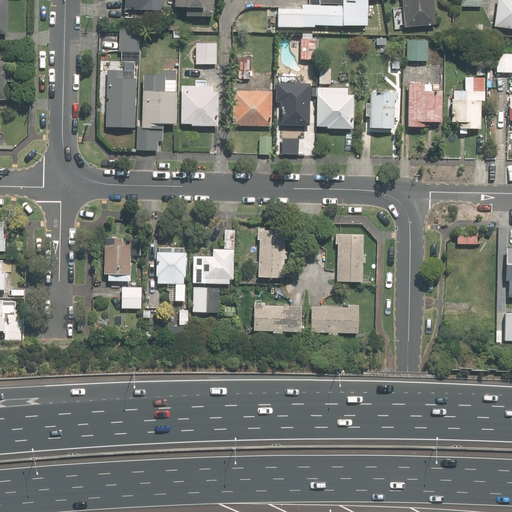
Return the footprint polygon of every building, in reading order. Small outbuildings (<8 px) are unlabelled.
[(121,0),(122,10),(161,12),(161,0),(121,0)] [(210,18),(210,0),(171,0),(171,9),(197,10),(197,17),(210,18)] [(313,25),(364,28),(365,0),(373,0),(374,0),(307,0),(307,5),(300,4),(299,10),(277,9),(276,27),(312,29),(313,25)] [(434,26),(431,0),(399,0),(402,29),(434,26)] [(511,0),(495,0),(492,28),(511,30),(511,0)] [(140,32),(118,31),(116,52),(120,52),(119,61),(138,62),(140,32)] [(299,39),(298,60),(316,61),(318,40),(312,40),(312,33),(301,32),(301,39),(299,39)] [(428,40),(406,40),(405,62),(427,62),(428,40)] [(216,44),(195,44),(194,64),(215,65),(216,44)] [(511,53),(496,53),(495,73),(511,73),(511,53)] [(251,58),(237,57),(236,79),(250,80),(251,58)] [(0,61),(0,100),(5,101),(5,83),(13,83),(13,62),(0,61)] [(330,68),(317,68),(317,86),(329,86),(330,68)] [(121,72),(106,72),(104,128),(133,129),(135,79),(121,78),(121,72)] [(156,124),(173,125),(174,93),(164,92),(164,76),(142,75),(140,129),(155,130),(156,124)] [(467,130),(479,130),(480,101),(483,101),(483,78),(464,77),(463,93),(450,93),(449,123),(458,123),(458,134),(466,134),(467,130)] [(205,81),(194,80),(193,85),(180,85),(179,124),(189,124),(189,127),(215,127),(217,86),(205,86),(205,81)] [(309,84),(275,82),(274,103),(280,103),(279,126),(307,127),(309,84)] [(430,84),(406,83),(404,128),(421,129),(422,122),(439,123),(440,92),(430,92),(430,84)] [(345,89),(315,88),(313,128),(324,128),(324,129),(351,130),(352,96),(345,95),(345,89)] [(270,92),(232,90),(231,126),(269,128),(270,92)] [(363,104),(363,117),(367,117),(367,129),(392,130),(394,92),(368,91),(368,104),(363,104)] [(136,131),(135,150),(157,151),(157,142),(161,142),(161,133),(136,131)] [(271,136),(258,136),(257,155),(270,156),(271,136)] [(296,137),(281,136),(280,155),(296,155),(296,137)] [(230,230),(223,229),(222,249),(228,249),(230,230)] [(258,240),(256,277),(276,278),(278,230),(255,229),(255,240),(258,240)] [(334,282),(360,282),(361,263),(363,263),(364,255),(361,255),(361,234),(333,234),(332,245),(335,245),(334,282)] [(106,282),(127,282),(128,256),(137,257),(138,238),(103,237),(101,274),(106,274),(106,282)] [(210,257),(191,257),(190,284),(229,285),(229,263),(226,263),(226,250),(210,249),(210,257)] [(184,253),(153,252),(153,277),(155,277),(155,284),(183,285),(184,253)] [(485,297),(487,257),(471,256),(471,261),(458,261),(457,276),(455,276),(455,284),(457,284),(457,295),(485,297)] [(137,287),(120,287),(119,309),(136,310),(137,287)] [(218,288),(191,287),(190,313),(217,314),(218,288)] [(15,313),(15,301),(0,300),(0,331),(4,332),(5,313),(15,313)] [(252,303),(251,330),(271,331),(271,334),(280,334),(280,332),(298,333),(300,306),(252,303)] [(356,335),(357,306),(346,305),(346,308),(309,306),(308,332),(326,333),(326,336),(336,336),(336,334),(356,335)] [(235,307),(224,306),(223,316),(234,317),(235,307)] [(188,309),(178,309),(177,325),(187,326),(188,309)] [(166,327),(166,335),(170,336),(169,340),(185,341),(186,329),(166,327)]
